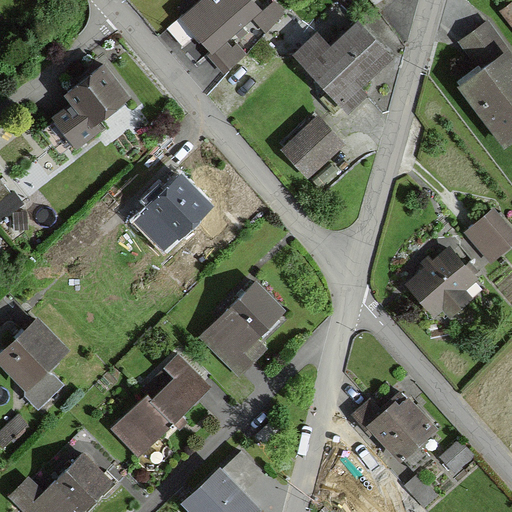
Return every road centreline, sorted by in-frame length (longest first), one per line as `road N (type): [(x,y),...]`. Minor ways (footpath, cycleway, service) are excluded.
road 1 (residential): [(109,0),(191,108),(315,243),(359,268)]
road 2 (residential): [(430,0),(359,268)]
road 3 (residential): [(348,304),(511,478)]
road 4 (residential): [(348,304),(294,511)]
